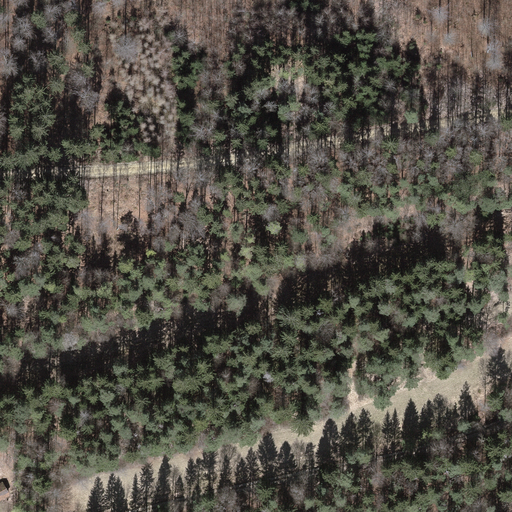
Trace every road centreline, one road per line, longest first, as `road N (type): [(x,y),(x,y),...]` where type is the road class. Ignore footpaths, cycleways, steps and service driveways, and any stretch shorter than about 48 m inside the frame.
road 1 (track): [(511,109),(154,167),(0,175)]
road 2 (track): [(171,511),(511,416)]
road 3 (track): [(159,0),(0,48)]
